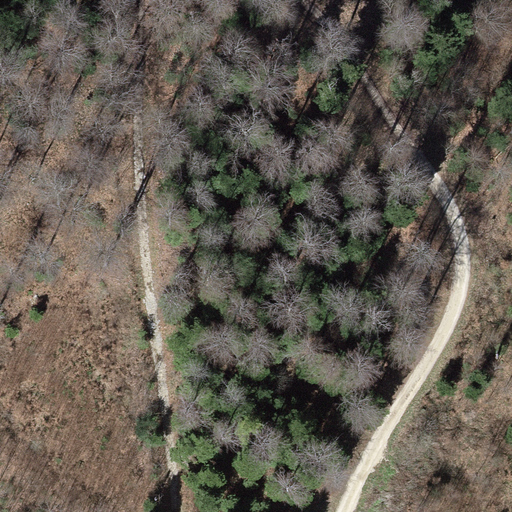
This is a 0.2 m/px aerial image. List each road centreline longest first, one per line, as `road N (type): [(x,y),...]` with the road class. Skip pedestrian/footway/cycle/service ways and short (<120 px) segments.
road 1 (track): [(303,0),(347,39),(393,125),(434,176),(460,222),(465,256),(443,330),(344,511)]
road 2 (track): [(142,0),(140,164),(177,511)]
